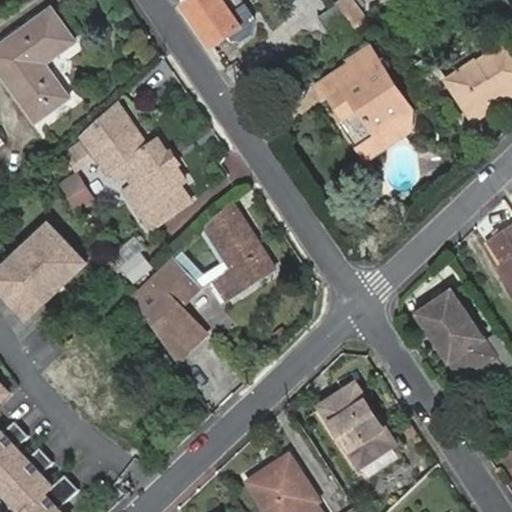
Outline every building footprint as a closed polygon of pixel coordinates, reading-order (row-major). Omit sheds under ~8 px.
[(193,0),(186,5),(217,49),(230,40),(233,45),(248,33),(249,22),(240,10),(234,14),(224,0),(193,0)] [(349,0),(342,0),(335,6),(354,33),(366,24),(349,0)] [(0,47),(0,73),(36,123),(69,98),(44,64),(75,41),(52,9),(0,47)] [(477,59),(447,80),(473,115),(511,88),(511,44),(509,41),(478,61),(477,59)] [(361,77),(332,97),(348,121),(343,124),(360,149),(415,113),(381,63),(384,62),(374,47),(351,63),(361,77)] [(326,101),(332,97),(361,77),(351,63),(317,86),(326,101)] [(162,198),(173,215),(193,202),(181,185),(188,181),(178,166),(181,164),(172,151),(169,153),(160,139),(151,145),(121,100),(82,136),(109,174),(124,164),(137,183),(124,191),(140,213),(162,198)] [(412,132),(415,113),(360,149),(368,162),(412,132)] [(80,178),(64,188),(80,213),(96,201),(80,178)] [(152,229),(173,215),(162,198),(140,213),(152,229)] [(236,271),(248,288),(276,268),(234,207),(206,231),(228,265),(233,273),(236,271)] [(511,221),(489,237),(505,261),(511,271),(511,221)] [(93,265),(55,225),(0,278),(0,283),(35,320),(93,265)] [(113,256),(138,283),(157,265),(132,238),(113,256)] [(511,288),(511,271),(505,261),(497,265),(511,288)] [(202,291),(174,262),(135,296),(179,362),(208,335),(182,310),(202,291)] [(228,265),(212,277),(229,301),(248,288),(236,271),(233,273),(228,265)] [(417,316),(460,380),(493,359),(449,294),(417,316)] [(38,375),(75,413),(118,371),(81,334),(38,375)] [(0,403),(12,392),(0,379),(0,403)] [(323,405),(359,464),(393,442),(356,384),(323,405)] [(19,424),(0,442),(0,482),(28,511),(56,511),(81,489),(19,424)] [(396,448),(367,468),(373,477),(402,457),(396,448)] [(247,480),(267,511),(318,511),(313,503),(319,500),(289,454),(247,480)]
